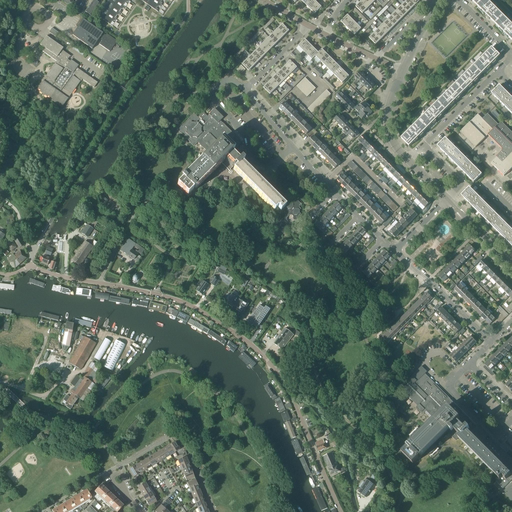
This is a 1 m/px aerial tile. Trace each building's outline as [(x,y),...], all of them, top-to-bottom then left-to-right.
[(76,0),(73,5),(78,8),(83,0),(76,0)] [(93,0),(85,12),(91,17),(100,4),(94,0),(93,0)] [(108,0),(97,16),(100,18),(102,20),(111,26),(112,26),(111,26),(112,25),(112,24),(111,23),(112,22),(115,21),(115,22),(116,20),(116,19),(116,18),(115,17),(116,16),(119,15),(120,13),(121,13),(121,11),(120,11),(121,9),(123,9),(125,7),(125,6),(125,5),(124,5),(125,3),(128,3),(129,1),(130,0),(129,0),(140,0),(157,11),(157,10),(157,9),(156,9),(157,7),(160,7),(161,5),(162,4),(161,3),(161,2),(162,1),(164,1),(164,0),(108,0)] [(310,0),(306,5),(310,9),(316,2),(314,0),(310,0)] [(366,0),(362,0),(361,2),(367,9),(371,5),(366,0)] [(411,0),(406,0),(404,3),(411,9),(416,4),(411,0)] [(511,24),(487,0),(470,0),(507,37),(511,41),(511,24)] [(316,2),(310,9),(315,14),(321,7),(316,2)] [(367,9),(361,2),(356,7),(362,14),(367,9)] [(404,3),(400,7),(407,13),(411,9),(404,3)] [(400,7),(396,11),(403,18),(407,13),(400,7)] [(396,11),(391,16),(398,23),(403,18),(396,11)] [(344,25),(345,27),(352,20),(347,15),(341,22),(344,25)] [(391,16),(387,20),(394,27),(398,23),(391,16)] [(102,20),(100,18),(100,19),(99,19),(96,24),(106,31),(109,26),(101,21),(102,20)] [(83,20),(75,31),(72,35),(92,49),(103,34),(83,20)] [(345,27),(349,30),(356,24),(352,20),(345,27)] [(387,20),(382,25),(389,31),(394,27),(387,20)] [(282,24),(277,29),(284,36),(289,31),(282,24)] [(356,24),(349,30),(354,35),(361,29),(356,24)] [(382,25),(378,29),(384,36),(389,31),(382,25)] [(49,33),(55,37),(58,33),(52,28),(49,33)] [(277,29),(274,33),(281,39),(284,36),(277,29)] [(378,29),(374,33),(380,40),(384,36),(378,29)] [(274,33),(269,38),(276,44),(281,39),(274,33)] [(380,40),(374,33),(370,37),(369,38),(376,45),(380,40)] [(52,100),(59,106),(60,105),(63,106),(80,81),(79,81),(80,78),(94,88),(98,83),(77,68),(78,66),(71,60),(69,63),(67,61),(70,56),(62,50),(63,48),(46,36),(43,41),(40,45),(45,48),(42,52),(58,63),(56,65),(55,64),(46,76),(48,77),(44,82),(43,81),(38,89),(40,90),(39,92),(42,94),(43,92),(45,94),(44,95),(47,97),(48,96),(52,99),(52,100)] [(269,38),(264,42),(271,49),(276,44),(269,38)] [(298,46),(303,51),(310,44),(305,39),(298,46)] [(264,42),(260,46),(267,53),(271,49),(264,42)] [(303,51),(307,55),(314,48),(310,44),(303,51)] [(75,45),(72,49),(82,56),(85,52),(75,45)] [(260,46),(255,51),(262,58),(267,53),(260,46)] [(312,60),(315,56),(318,53),(314,48),(307,55),(312,60)] [(492,48),(401,139),(409,147),(500,56),(492,48)] [(315,56),(320,61),(327,54),(322,49),(318,53),(315,56)] [(255,51),(250,56),(257,63),(262,58),(255,51)] [(320,61),(324,65),(331,58),(327,54),(320,61)] [(250,56),(247,59),(254,66),(257,63),(250,56)] [(324,65),(329,70),(335,63),(331,58),(324,65)] [(254,66),(247,59),(242,65),(249,71),(254,66)] [(290,61),(285,66),(292,73),(297,68),(290,61)] [(329,70),(333,74),(340,68),(335,63),(329,70)] [(285,66),(282,69),(288,76),(292,73),(285,66)] [(333,74),(338,79),(344,72),(340,68),(333,74)] [(282,69),(277,74),(283,81),(288,76),(282,69)] [(344,72),(338,79),(342,83),(349,76),(344,72)] [(354,76),(359,81),(365,75),(361,72),(358,74),(357,74),(354,76)] [(277,74),(272,79),(279,86),(283,81),(277,74)] [(359,81),(364,87),(370,81),(365,75),(359,81)] [(272,79),(268,83),(275,90),(279,86),(272,79)] [(370,81),(364,87),(369,91),(375,85),(370,81)] [(275,90),(268,83),(263,88),(270,95),(275,90)] [(491,94),(510,112),(511,114),(511,98),(499,86),(491,94)] [(335,98),(338,101),(344,96),(341,93),(338,96),(337,95),(335,98)] [(338,101),(344,107),(350,101),(344,96),(338,101)] [(350,101),(344,107),(348,112),(351,109),(352,110),(355,107),(350,101)] [(279,108),(284,113),(290,107),(285,102),(281,106),(279,108)] [(357,115),(359,116),(362,119),(366,116),(367,117),(372,112),(368,109),(370,107),(365,102),(361,106),(360,104),(355,109),(359,113),(357,115)] [(284,113),(288,117),(294,111),(290,107),(284,113)] [(209,117),(204,113),(199,119),(195,114),(179,130),(195,146),(198,142),(199,143),(200,143),(200,144),(201,144),(201,146),(202,146),(202,147),(203,148),(204,148),(205,148),(205,149),(206,149),(206,150),(207,151),(208,152),(208,153),(208,154),(185,177),(186,178),(184,179),(181,182),(178,185),(189,195),(196,188),(197,189),(204,181),(222,163),(226,168),(229,170),(229,169),(230,169),(235,165),(236,166),(233,170),(274,211),(277,208),(280,211),(280,212),(280,214),(279,215),(276,215),(275,214),(272,217),(273,218),(273,220),(272,222),(271,220),(269,220),(267,222),(267,224),(270,227),(270,229),(272,232),(275,232),(276,233),(277,232),(278,232),(280,229),(281,228),(284,228),(285,230),(288,227),(286,226),(286,223),(288,222),(286,220),(286,218),(289,216),(291,216),(293,217),(294,216),(296,216),(298,217),(300,214),(299,213),(299,210),(300,209),(299,208),(299,205),(300,204),(298,201),(298,199),(297,197),(296,198),(294,198),(294,197),(288,203),(254,169),(247,162),(248,161),(245,155),(241,157),(242,158),(241,158),(238,156),(239,155),(238,155),(234,150),(242,142),(237,138),(236,140),(234,137),(235,136),(222,123),(219,121),(223,118),(214,109),(214,110),(210,115),(210,116),(209,117)] [(288,117),(293,121),(298,116),(294,111),(288,117)] [(487,136),(488,135),(498,125),(488,114),(487,114),(482,119),(478,115),(472,121),(469,123),(460,132),(461,133),(475,147),(474,147),(475,148),(485,138),(487,136)] [(336,122),(338,124),(344,119),(340,115),(337,118),(337,117),(332,121),(334,123),(336,122)] [(293,121),(297,126),(303,120),(298,116),(293,121)] [(338,124),(343,129),(349,123),(344,119),(338,124)] [(297,126),(301,130),(307,124),(303,120),(297,126)] [(498,125),(488,135),(501,147),(501,150),(503,150),(504,150),(491,163),(504,176),(511,168),(511,132),(501,122),(498,125)] [(343,129),(348,134),(354,128),(349,123),(343,129)] [(301,130),(306,135),(310,131),(312,129),(307,124),(301,130)] [(354,128),(348,134),(352,138),(355,135),(356,136),(359,133),(354,128)] [(358,141),(362,145),(368,140),(364,135),(358,141)] [(308,142),(313,146),(318,140),(314,136),(311,139),(308,142)] [(437,147),(455,165),(474,183),(482,175),(445,138),(437,147)] [(313,146),(317,151),(323,145),(318,140),(313,146)] [(362,145),(367,150),(373,144),(368,140),(362,145)] [(367,150),(371,154),(377,149),(373,144),(367,150)] [(317,151),(322,155),(327,149),(323,145),(317,151)] [(322,155),(326,159),(332,154),(327,149),(322,155)] [(371,154),(376,159),(381,153),(377,149),(371,154)] [(376,159),(380,163),(386,158),(381,153),(376,159)] [(326,159),(330,164),(336,158),(332,154),(326,159)] [(336,158),(330,164),(335,168),(341,163),(336,158)] [(380,163),(385,168),(390,162),(386,158),(380,163)] [(385,168),(389,172),(395,166),(390,162),(385,168)] [(389,172),(394,177),(399,171),(395,166),(389,172)] [(394,177),(398,181),(403,175),(399,171),(394,177)] [(337,180),(342,184),(347,179),(344,175),(343,174),(342,174),(339,177),(337,180)] [(398,181),(403,185),(408,180),(403,175),(398,181)] [(342,184),(346,189),(352,183),(347,179),(342,184)] [(403,185),(407,190),(413,184),(408,180),(403,185)] [(346,189),(350,193),(356,187),(352,183),(346,189)] [(407,190),(412,194),(417,189),(413,184),(407,190)] [(350,193),(355,198),(361,192),(356,187),(350,193)] [(511,230),(505,224),(469,188),(461,196),(497,232),(504,239),(511,246),(511,230)] [(412,194),(416,199),(422,193),(417,189),(412,194)] [(355,198),(359,202),(365,196),(361,192),(355,198)] [(416,199),(420,203),(426,198),(422,193),(416,199)] [(95,203),(102,208),(107,200),(100,196),(95,203)] [(359,202),(364,206),(369,201),(365,196),(359,202)] [(426,198),(420,203),(425,208),(431,202),(426,198)] [(364,206),(368,211),(374,205),(376,203),(371,199),(369,201),(364,206)] [(337,202),(332,207),(338,213),(343,208),(337,202)] [(368,211),(373,215),(378,210),(374,205),(368,211)] [(410,207),(412,210),(417,215),(419,213),(412,205),(410,207)] [(332,207),(328,211),(334,217),(338,213),(332,207)] [(373,215),(377,220),(383,214),(378,210),(373,215)] [(412,210),(407,214),(413,220),(418,215),(417,215),(412,210)] [(328,211),(323,216),(329,221),(334,217),(328,211)] [(383,214),(377,220),(382,224),(387,219),(383,214)] [(407,214),(403,219),(409,224),(413,220),(407,214)] [(323,216),(319,220),(325,226),(329,221),(323,216)] [(403,219),(399,223),(404,229),(409,224),(403,219)] [(325,226),(319,220),(314,225),(320,230),(325,226)] [(399,223),(394,228),(400,233),(404,229),(399,223)] [(93,229),(87,225),(82,234),(87,238),(93,229)] [(361,226),(356,231),(362,236),(367,232),(361,226)] [(400,233),(394,228),(389,232),(395,238),(400,233)] [(356,231),(352,235),(358,241),(362,236),(356,231)] [(352,235),(348,240),(353,245),(358,241),(352,235)] [(23,245),(18,236),(13,239),(19,248),(23,245)] [(348,240),(343,244),(349,250),(353,245),(348,240)] [(80,266),(92,248),(84,242),(71,260),(80,266)] [(125,253),(128,255),(127,255),(134,260),(137,255),(137,254),(138,254),(135,252),(135,253),(131,250),(134,246),(140,251),(138,253),(141,254),(144,250),(133,242),(125,253)] [(349,250),(343,244),(338,249),(344,254),(349,250)] [(469,245),(465,250),(471,256),(475,251),(469,245)] [(385,250),(380,255),(386,261),(391,256),(385,250)] [(465,250),(460,254),(466,260),(471,256),(465,250)] [(2,265),(8,271),(10,269),(11,270),(12,271),(14,269),(26,258),(19,251),(14,256),(12,254),(2,265)] [(460,254),(456,259),(462,265),(466,260),(460,254)] [(43,256),(43,257),(41,263),(47,265),(50,259),(46,258),(47,257),(46,256),(44,256),(43,255),(43,256)] [(380,255),(376,259),(382,265),(386,261),(380,255)] [(376,259),(372,264),(377,270),(382,265),(376,259)] [(456,259),(451,263),(457,269),(462,265),(456,259)] [(478,265),(483,270),(488,264),(484,259),(478,265)] [(451,263),(447,268),(453,273),(457,269),(451,263)] [(372,264),(367,268),(373,274),(377,270),(372,264)] [(483,270),(487,274),(493,268),(488,264),(483,270)] [(373,274),(367,268),(363,273),(368,279),(373,274)] [(447,268),(443,272),(448,278),(453,273),(447,268)] [(487,274),(491,279),(497,273),(493,268),(487,274)] [(448,278),(443,272),(438,277),(444,282),(448,278)] [(491,279),(496,283),(502,277),(497,273),(491,279)] [(245,275),(239,285),(245,288),(250,279),(245,275)] [(208,282),(213,285),(215,287),(219,281),(213,276),(208,282)] [(496,283),(500,288),(506,282),(502,277),(496,283)] [(208,286),(201,280),(200,280),(195,288),(197,289),(196,291),(197,292),(198,293),(199,293),(202,295),(208,286)] [(500,288),(505,292),(510,286),(506,282),(500,288)] [(454,289),(458,294),(464,288),(459,284),(454,289)] [(458,294),(463,298),(468,293),(464,288),(458,294)] [(225,304),(230,307),(236,297),(238,294),(234,291),(232,294),(231,294),(225,304)] [(427,293),(423,297),(429,304),(435,298),(431,294),(431,295),(430,296),(427,293)] [(463,298),(467,303),(473,297),(468,293),(463,298)] [(230,307),(237,311),(243,301),(236,297),(230,307)] [(423,297),(419,301),(425,307),(427,304),(428,305),(429,304),(423,297)] [(467,303),(472,307),(477,302),(473,297),(467,303)] [(243,301),(237,311),(242,314),(248,304),(243,301)] [(419,301),(415,305),(421,311),(423,308),(424,309),(425,308),(425,307),(419,301)] [(472,307),(476,312),(482,306),(477,302),(472,307)] [(415,305),(411,309),(416,315),(419,312),(420,313),(421,312),(421,311),(415,305)] [(254,323),(263,309),(258,306),(259,306),(258,306),(255,311),(254,310),(251,315),(252,315),(247,322),(248,322),(252,325),(254,323)] [(476,312),(480,316),(486,310),(482,306),(476,312)] [(263,309),(254,323),(258,326),(263,319),(264,320),(267,315),(266,315),(269,310),(265,307),(263,309)] [(439,318),(440,317),(445,311),(441,307),(435,313),(438,316),(437,317),(439,318)] [(411,309),(407,313),(412,319),(415,316),(416,317),(417,316),(416,315),(411,309)] [(480,316),(485,321),(491,315),(486,310),(480,316)] [(443,322),(444,322),(450,316),(445,311),(440,317),(442,320),(441,321),(443,322)] [(43,317),(43,318),(58,321),(59,317),(41,313),(40,317),(43,317)] [(407,313),(403,317),(408,323),(411,320),(412,321),(413,320),(412,319),(407,313)] [(490,325),(491,323),(493,321),(495,320),(491,315),(485,321),(490,325)] [(447,326),(448,326),(454,320),(450,316),(444,322),(446,324),(445,325),(447,326)] [(403,317),(399,321),(404,327),(407,325),(408,325),(409,324),(408,323),(403,317)] [(92,323),(75,319),(74,323),(91,327),(92,323)] [(207,327),(207,326),(198,320),(197,320),(196,322),(196,323),(205,329),(207,328),(207,327)] [(449,329),(451,331),(458,324),(454,320),(448,326),(450,328),(449,329)] [(399,321),(395,325),(400,331),(403,329),(404,329),(405,328),(404,327),(399,321)] [(458,324),(451,331),(452,332),(453,331),(456,334),(462,328),(458,324)] [(395,325),(391,329),(396,335),(399,333),(400,333),(401,332),(400,331),(395,325)] [(208,329),(209,330),(218,336),(219,336),(220,335),(219,333),(211,327),(209,328),(208,329)] [(273,344),(282,350),(293,335),(285,329),(279,335),(273,344)] [(391,329),(387,333),(392,339),(395,337),(396,337),(397,336),(396,335),(391,329)] [(392,339),(387,333),(382,337),(388,343),(391,341),(392,342),(393,340),(392,339)] [(465,340),(466,341),(472,346),(476,342),(470,336),(468,339),(467,338),(465,340)] [(77,349),(69,363),(74,366),(80,370),(89,355),(96,343),(84,337),(77,349)] [(104,338),(93,358),(99,362),(103,356),(107,349),(111,342),(104,338)] [(236,347),(236,345),(227,339),(226,339),(225,340),(225,341),(233,348),(235,348),(236,347)] [(104,364),(103,367),(107,369),(112,372),(117,362),(125,345),(116,340),(113,347),(104,364)] [(461,344),(462,345),(468,350),(472,346),(466,341),(464,343),(463,342),(461,344)] [(511,347),(507,342),(502,347),(508,352),(511,348),(511,347)] [(457,348),(458,349),(464,355),(468,350),(462,345),(460,347),(459,346),(457,348)] [(502,347),(498,351),(503,357),(508,352),(502,347)] [(455,350),(453,351),(460,358),(464,355),(458,349),(456,351),(455,350)] [(460,358),(453,351),(451,353),(452,354),(450,357),(456,363),(460,358)] [(498,351),(493,356),(499,361),(503,357),(498,351)] [(255,363),(255,362),(247,354),(245,354),(244,356),(244,357),(252,364),(254,364),(255,363)] [(493,356),(489,360),(495,366),(499,361),(493,356)] [(485,365),(489,370),(490,370),(495,366),(489,360),(484,365),(485,365)] [(88,367),(82,376),(91,382),(80,398),(83,400),(84,399),(88,402),(90,398),(92,394),(92,393),(102,379),(96,375),(97,375),(98,376),(100,373),(101,373),(102,371),(101,369),(92,362),(88,367)] [(468,430),(469,428),(467,426),(466,426),(466,425),(466,424),(467,423),(467,422),(467,420),(467,419),(466,418),(466,417),(467,416),(464,413),(463,414),(461,412),(462,411),(450,399),(433,383),(432,382),(427,376),(426,377),(424,375),(427,372),(421,366),(411,376),(412,377),(410,379),(401,388),(418,406),(416,408),(419,410),(418,411),(422,415),(426,411),(435,420),(409,444),(409,445),(407,447),(408,447),(404,453),(414,463),(418,458),(420,456),(420,457),(421,456),(423,454),(426,457),(434,449),(431,446),(446,431),(456,441),(458,438),(499,479),(497,482),(504,489),(508,484),(509,482),(511,479),(511,458),(506,453),(505,453),(504,452),(505,452),(491,437),(487,441),(485,439),(488,436),(477,425),(470,432),(468,430)] [(70,392),(72,394),(78,398),(82,401),(81,402),(85,405),(88,402),(84,399),(83,400),(80,398),(91,382),(82,376),(81,378),(76,375),(70,384),(74,387),(70,392)] [(266,380),(272,388),(274,388),(275,388),(275,386),(269,378),(267,377),(266,378),(266,380)] [(78,398),(72,394),(69,397),(66,395),(63,400),(64,401),(63,401),(62,402),(65,404),(64,405),(70,410),(73,406),(74,406),(75,404),(75,403),(78,398)] [(316,447),(318,452),(327,448),(323,440),(315,443),(316,447)] [(175,442),(170,445),(175,453),(180,450),(178,447),(175,442)] [(170,445),(166,448),(170,455),(175,453),(170,445)] [(166,448),(161,451),(165,458),(170,455),(166,448)] [(161,451),(156,453),(161,461),(165,458),(161,451)] [(156,453),(152,456),(156,464),(161,461),(156,453)] [(323,457),(327,466),(336,462),(332,453),(323,457)] [(152,456),(147,459),(152,467),(156,464),(152,456)] [(178,460),(180,466),(188,462),(186,457),(178,460)] [(147,459),(142,462),(147,469),(152,467),(147,459)] [(142,462),(138,464),(142,472),(147,469),(142,462)] [(180,466),(182,471),(190,467),(188,462),(180,466)] [(336,462),(327,466),(331,475),(340,471),(336,462)] [(138,464),(133,467),(138,475),(142,472),(138,464)] [(138,475),(133,467),(128,470),(133,478),(138,475)] [(182,471),(184,476),(192,472),(190,467),(182,471)] [(192,472),(184,476),(186,481),(194,477),(192,472)] [(378,474),(375,472),(371,474),(370,478),(374,481),(378,479),(378,474)] [(358,492),(366,497),(375,485),(366,479),(365,479),(365,480),(366,481),(358,492)] [(187,483),(189,489),(197,485),(195,480),(187,483)] [(137,487),(140,492),(148,488),(145,483),(143,484),(140,486),(137,487)] [(94,492),(102,499),(108,492),(101,485),(94,492)] [(189,489),(191,493),(199,490),(197,485),(189,489)] [(140,492),(143,497),(151,492),(148,488),(140,492)] [(86,490),(77,495),(83,504),(92,498),(86,490)] [(191,493),(193,498),(202,495),(199,490),(191,493)] [(102,499),(109,506),(116,498),(108,492),(102,499)] [(143,497),(146,502),(154,497),(151,492),(143,497)] [(77,495),(69,500),(74,509),(83,504),(77,495)] [(193,498),(195,504),(204,500),(202,495),(193,498)] [(154,497),(146,502),(149,506),(156,502),(154,497)] [(109,506),(114,510),(120,503),(116,498),(109,506)] [(69,500),(60,505),(64,511),(68,511),(74,509),(69,500)] [(195,504),(197,509),(206,505),(204,500),(195,504)] [(114,510),(112,511),(117,511),(123,506),(120,503),(114,510)]
